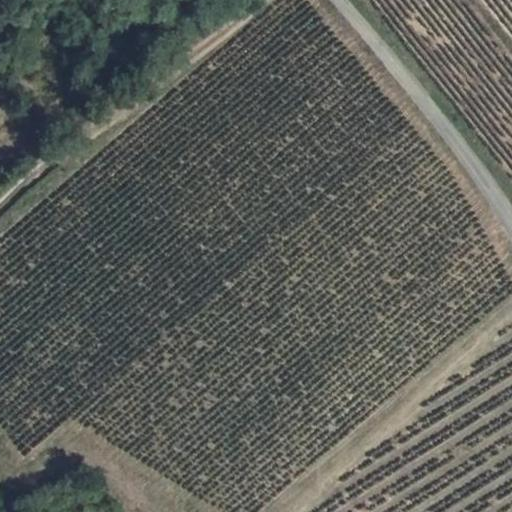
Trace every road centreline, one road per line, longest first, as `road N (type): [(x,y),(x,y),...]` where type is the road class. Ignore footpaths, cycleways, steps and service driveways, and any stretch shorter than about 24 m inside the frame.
road 1 (track): [(256,0),(36,168),(0,206)]
road 2 (unclassified): [(511,220),(333,0)]
